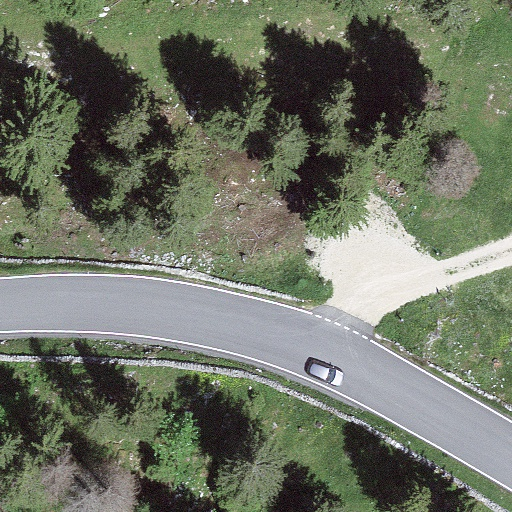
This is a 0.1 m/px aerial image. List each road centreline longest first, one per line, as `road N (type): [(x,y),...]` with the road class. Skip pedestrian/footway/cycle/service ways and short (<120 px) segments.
road 1 (tertiary): [(0,309),(93,305),(250,330),(313,350),(511,454)]
road 2 (track): [(511,251),(401,292),(313,350)]
